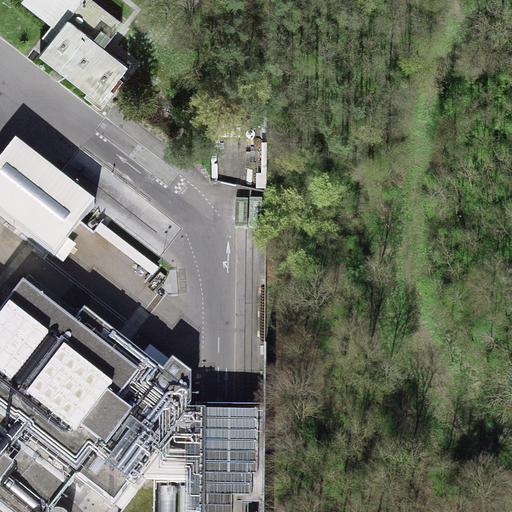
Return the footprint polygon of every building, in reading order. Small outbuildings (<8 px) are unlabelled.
[(102,98),(127,64),(103,46),(122,20),(95,0),(25,0),(23,3),(58,29),(41,52),(102,98)] [(15,144),(0,163),(0,215),(54,257),(95,206),(15,144)] [(0,511),(48,511),(61,495),(76,476),(115,505),(138,475),(172,432),(190,408),(190,377),(172,364),(163,376),(83,315),(73,328),(22,290),(9,306),(0,299),(0,511)] [(146,482),(154,482),(187,482),(187,444),(172,432),(138,475),(146,482)] [(153,511),(154,482),(146,482),(122,511),(153,511)]
